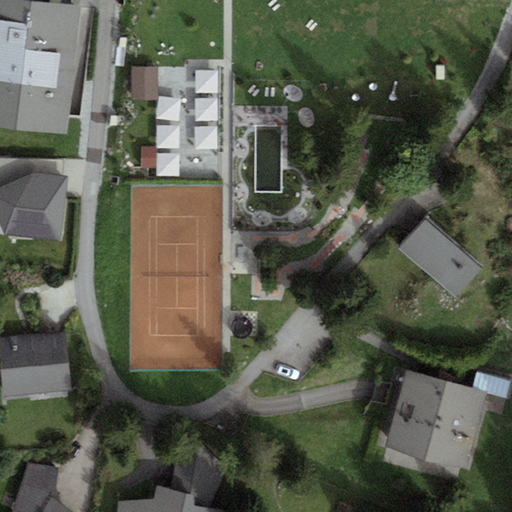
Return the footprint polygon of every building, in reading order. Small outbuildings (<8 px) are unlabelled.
[(34,0),(0,0),(0,126),(65,134),(81,5),(34,0)] [(157,67),(131,67),(130,100),(156,101),(157,67)] [(156,147),(141,147),(141,170),(156,170),(156,147)] [(0,222),(5,234),(61,239),(69,175),(63,174),(33,171),(6,182),(5,159),(0,158),(0,222)] [(63,159),(5,159),(6,182),(33,171),(63,174),(63,159)] [(425,217),(398,248),(457,299),(484,268),(425,217)] [(0,337),(0,358),(3,397),(71,391),(66,332),(0,337)] [(472,387),(407,370),(387,447),(467,468),(486,393),(507,399),(511,380),(477,371),(472,387)] [(153,501),(118,501),(117,511),(225,511),(227,500),(215,498),(228,463),(202,437),(181,441),(171,489),(156,486),(153,501)] [(72,511),(55,498),(58,468),(27,461),(11,511),(72,511)]
